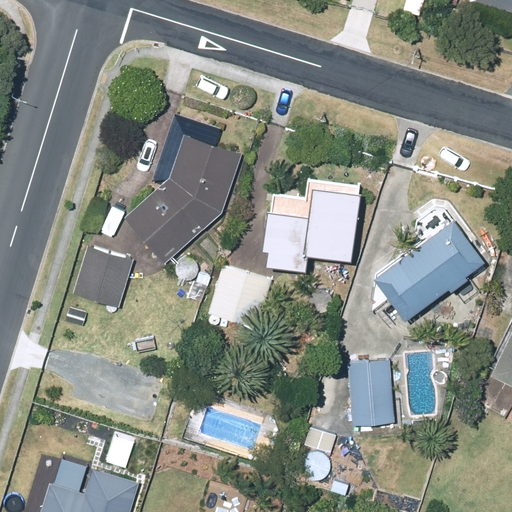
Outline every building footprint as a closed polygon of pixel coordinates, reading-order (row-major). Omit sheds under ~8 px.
[(506,0),(471,0),(470,3),(502,14),(506,0)] [(165,257),(222,207),(243,149),(184,128),(169,173),(125,211),(165,257)] [(351,251),(360,184),(312,178),(308,206),(265,200),(259,239),(266,240),(264,255),(305,260),(307,245),(351,251)] [(464,267),(483,254),(452,212),(450,213),(444,204),(434,202),(417,215),(415,224),(422,233),(373,268),(403,311),(448,279),(451,283),(467,271),(464,267)] [(73,287),(119,301),(133,255),(125,252),(126,247),(112,243),(110,247),(87,240),(73,287)] [(267,274),(223,261),(204,320),(213,324),(217,310),(236,316),(232,328),(244,332),(248,320),(257,322),(269,283),(264,281),(267,274)] [(200,298),(210,274),(198,269),(195,277),(193,277),(187,293),(200,298)] [(511,374),(511,319),(490,364),(511,374)] [(392,416),(388,354),(347,357),(352,419),(392,416)] [(130,511),(142,474),(93,459),(85,487),(52,477),(41,511),(130,511)]
